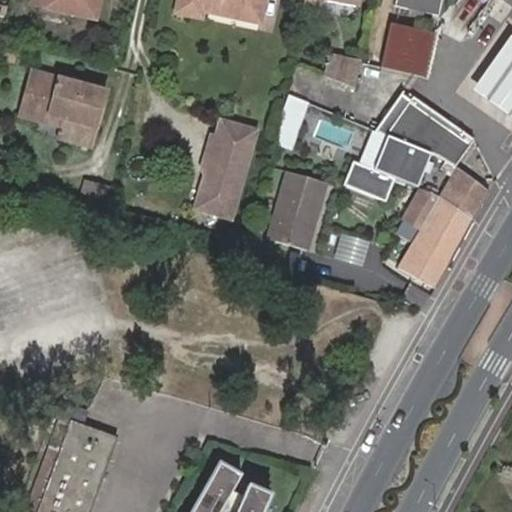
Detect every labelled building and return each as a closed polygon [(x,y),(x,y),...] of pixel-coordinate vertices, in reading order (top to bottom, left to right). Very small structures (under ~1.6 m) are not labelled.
[(32,0),(32,2),(96,14),(99,0),(32,0)] [(177,0),(176,8),(200,14),(203,6),(260,20),(264,0),(177,0)] [(304,0),(304,4),(323,8),(325,0),(351,0),(351,1),(360,3),(360,0),(304,0)] [(397,0),(396,7),(440,18),(444,0),(397,0)] [(493,0),(458,0),(444,20),(468,37),(493,0)] [(392,22),(381,67),(425,78),(436,33),(392,22)] [(511,37),(510,37),(472,90),(496,107),(511,118),(511,37)] [(357,89),(363,61),(332,54),(326,78),(357,89)] [(42,70),(32,67),(19,112),(64,124),(67,115),(32,106),(42,70)] [(64,124),(61,135),(93,144),(110,89),(42,70),(32,106),(67,115),(64,124)] [(292,92),(277,141),(296,147),(312,98),(292,92)] [(441,160),(454,169),(472,145),(401,96),(375,132),(390,138),(432,157),(441,160)] [(323,132),(350,143),(355,131),(328,120),(323,132)] [(255,131),(221,121),(216,139),(211,138),(202,169),(206,176),(209,176),(207,185),(203,184),(197,209),(232,218),(255,131)] [(359,165),(350,188),(384,203),(395,181),(417,190),(432,157),(390,138),(375,172),(359,165)] [(458,171),(441,200),(475,221),(492,191),(458,171)] [(286,173),(266,240),(306,252),(326,184),(286,173)] [(82,184),(75,211),(101,219),(109,193),(82,184)] [(437,287),(475,221),(441,200),(426,194),(420,191),(407,220),(426,227),(402,269),(437,287)] [(92,511),(108,468),(117,442),(72,426),(71,430),(60,426),(29,511),(92,511)] [(244,478),(221,465),(196,511),(224,511),(233,498),(244,478)] [(268,511),(273,501),(250,491),(244,505),(240,511),(268,511)] [(240,511),(244,505),(233,498),(224,511),(240,511)]
